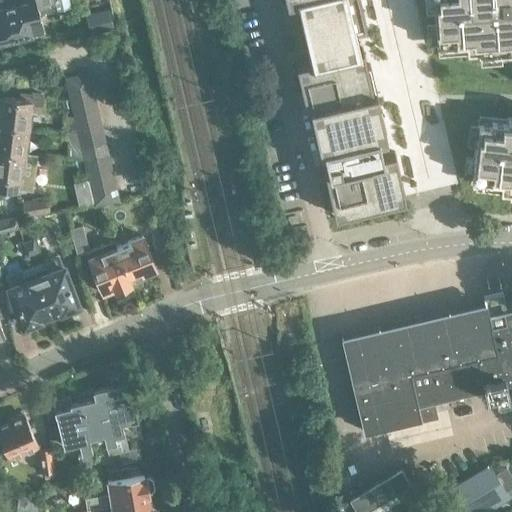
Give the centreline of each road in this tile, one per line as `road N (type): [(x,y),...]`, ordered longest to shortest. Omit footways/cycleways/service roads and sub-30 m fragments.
road 1 (residential): [(331,271),(265,0)]
road 2 (residential): [(187,511),(143,326)]
road 3 (tertiary): [(331,271),(448,244),(511,244)]
road 4 (tertiary): [(181,309),(331,271)]
road 5 (tertiary): [(143,326),(0,381)]
